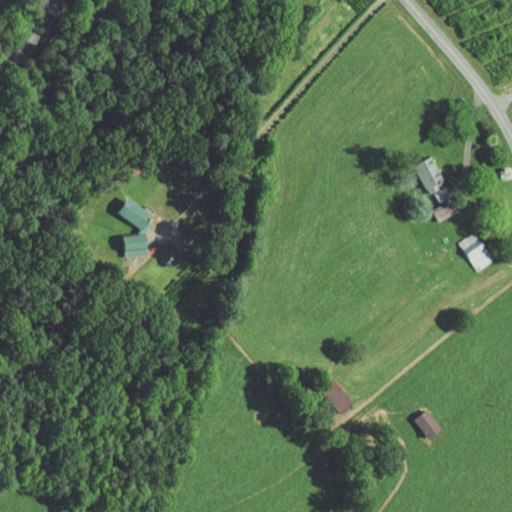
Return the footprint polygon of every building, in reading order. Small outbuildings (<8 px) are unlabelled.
[(428,178),(415,148),(396,157),(408,186),(428,178)] [(97,206),(123,221),(119,228),(102,230),(105,250),(128,247),(126,230),(133,217),(132,212),(135,207),(106,190),(97,206)] [(442,235),(459,265),(475,256),(459,226),(442,235)] [(323,406),(336,395),(313,370),(300,381),(323,406)] [(422,421),(409,402),(395,411),(408,431),(422,421)]
